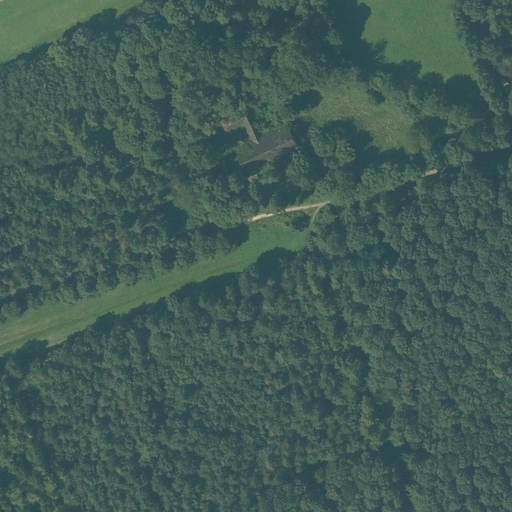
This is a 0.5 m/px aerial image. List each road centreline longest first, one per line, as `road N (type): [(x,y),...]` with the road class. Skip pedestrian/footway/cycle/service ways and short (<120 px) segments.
road 1 (track): [(419,511),(307,206)]
road 2 (track): [(273,213),(415,183),(511,148)]
road 3 (track): [(468,0),(511,113)]
